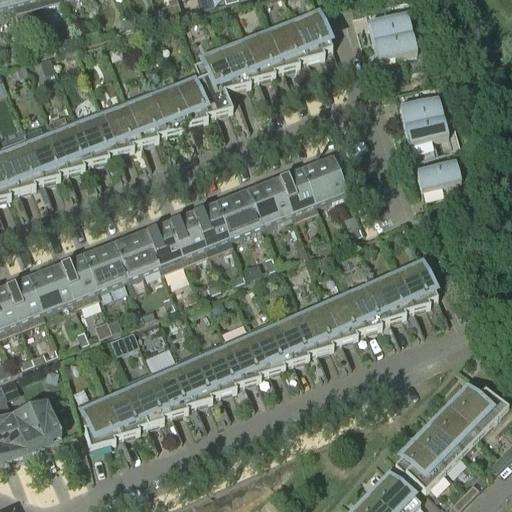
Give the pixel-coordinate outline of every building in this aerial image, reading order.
[(0,0),(0,18),(13,15),(14,14),(9,0),(0,0)] [(15,21),(40,15),(35,0),(9,0),(14,14),(13,15),(15,21)] [(35,0),(40,15),(64,8),(61,0),(35,0)] [(61,0),(64,8),(89,1),(88,0),(61,0)] [(200,16),(213,13),(209,0),(205,0),(196,2),(200,16)] [(225,9),(238,6),(235,0),(230,0),(223,2),(225,9)] [(169,12),(173,24),(182,22),(176,3),(168,6),(169,12)] [(142,24),(144,31),(157,28),(155,21),(142,24)] [(125,37),(132,35),(129,22),(122,24),(125,37)] [(318,22),(292,32),(306,69),(324,65),(323,62),(332,58),(318,24),(318,22)] [(372,52),(411,41),(406,22),(367,33),(372,52)] [(299,71),(306,69),(292,32),(267,42),(282,79),(299,74),(299,71)] [(87,47),(100,43),(98,36),(85,40),(87,47)] [(416,60),(411,41),(372,52),(377,71),(416,60)] [(267,42),(243,51),(257,88),(275,84),(274,81),(282,79),(267,42)] [(74,43),(61,46),(63,54),(76,50),(74,43)] [(36,53),(38,60),(51,57),(49,50),(36,53)] [(16,53),(20,65),(27,63),(23,51),(16,53)] [(87,62),(85,54),(84,51),(76,53),(79,64),(87,62)] [(249,90),(257,88),(243,51),(218,61),(232,98),(250,94),(249,90)] [(66,63),(76,60),(75,53),(64,56),(66,63)] [(193,70),(200,87),(214,124),(232,119),(224,100),(232,98),(218,61),(193,70)] [(44,77),(53,74),(49,64),(40,67),(44,77)] [(24,71),(16,73),(15,73),(20,84),(28,81),(24,71)] [(189,133),(175,96),(170,82),(161,85),(167,100),(150,106),(165,143),(183,138),(182,135),(189,133)] [(206,126),(214,124),(200,87),(175,96),(189,133),(207,129),(206,126)] [(147,98),(123,107),(140,152),(158,148),(157,145),(165,143),(150,106),(147,98)] [(123,107),(98,117),(116,162),(134,158),(133,154),(140,152),(123,107)] [(403,136),(442,126),(437,107),(398,117),(403,136)] [(77,135),(91,172),(109,167),(108,164),(116,162),(98,117),(73,126),(77,135)] [(49,136),(67,181),(84,177),(84,173),(91,172),(77,135),(73,126),(65,129),(64,125),(48,132),(49,136)] [(442,126),(403,136),(409,156),(448,145),(442,126)] [(23,141),(24,145),(42,191),(60,186),(59,183),(67,181),(49,136),(41,139),(39,135),(23,141)] [(0,155),(18,200),(35,196),(34,193),(42,191),(24,145),(0,155)] [(18,200),(0,155),(0,154),(0,208),(11,205),(10,202),(18,200)] [(332,164),(300,177),(315,214),(346,202),(332,164)] [(455,172),(416,182),(421,202),(460,191),(455,172)] [(318,221),(315,214),(300,177),(277,186),(292,223),(291,224),(294,230),(318,221)] [(277,186),(246,199),(260,236),(291,224),(292,223),(277,186)] [(229,248),(260,236),(246,199),(214,211),(229,248)] [(214,211),(191,220),(208,264),(232,255),(229,248),(214,211)] [(185,274),(208,264),(191,220),(168,230),(185,274)] [(347,239),(350,246),(362,241),(354,222),(344,226),(349,238),(347,239)] [(168,230),(144,239),(159,276),(158,276),(161,283),(185,274),(168,230)] [(128,289),(158,276),(159,276),(144,239),(113,251),(128,289)] [(316,251),(318,258),(331,254),(328,247),(316,251)] [(300,265),(307,263),(302,250),(295,253),(300,265)] [(96,301),(97,301),(128,289),(113,251),(82,264),(96,301)] [(269,278),(276,275),(271,263),(264,266),(269,278)] [(73,310),(75,317),(99,308),(97,301),(96,301),(82,264),(58,273),(73,310)] [(422,272),(396,283),(412,319),(430,314),(429,311),(437,307),(432,296),(422,272)] [(42,322),(73,310),(58,273),(27,285),(42,323),(42,322)] [(250,273),(240,276),(242,281),(245,287),(254,284),(250,273)] [(230,285),(232,292),(245,287),(242,281),(230,285)] [(405,321),(412,319),(396,283),(372,293),(388,330),(406,325),(405,321)] [(45,329),(42,322),(42,323),(27,285),(4,295),(21,339),(45,329)] [(206,295),(209,302),(221,297),(219,290),(206,295)] [(348,304),(364,340),(381,335),(380,332),(388,330),(372,293),(348,304)] [(0,346),(21,339),(4,295),(0,296),(0,346)] [(186,311),(198,306),(195,299),(183,304),(186,311)] [(168,318),(174,316),(174,315),(170,303),(163,306),(168,318)] [(356,342),(364,340),(348,304),(324,314),(340,351),(357,346),(356,342)] [(324,314),(300,325),(316,361),(333,356),(332,353),(340,351),(324,314)] [(308,364),(316,361),(300,325),(275,335),(291,372),(309,367),(308,364)] [(117,326),(108,329),(112,340),(121,336),(117,326)] [(100,345),(112,340),(108,329),(107,327),(94,332),(100,345)] [(284,374),(291,372),(275,335),(251,346),(267,382),(285,377),(284,374)] [(77,340),(82,352),(89,349),(84,337),(77,340)] [(223,348),(243,393),(260,388),(259,385),(267,382),(251,346),(247,337),(223,348)] [(131,340),(121,343),(124,351),(134,347),(131,340)] [(235,395),(243,393),(223,348),(199,358),(219,403),(236,398),(235,395)] [(199,358),(175,369),(195,414),(212,409),(211,406),(219,403),(199,358)] [(31,364),(34,371),(45,367),(42,360),(31,364)] [(19,369),(22,376),(34,371),(31,364),(19,369)] [(0,370),(0,373),(4,383),(11,380),(6,368),(0,370)] [(187,416),(195,414),(175,369),(151,379),(171,425),(188,419),(187,416)] [(163,427),(171,425),(151,379),(126,390),(130,399),(130,398),(146,435),(164,430),(163,427)] [(0,391),(0,392),(3,400),(15,395),(12,387),(0,391)] [(448,416),(478,445),(508,414),(484,397),(477,405),(468,395),(448,416)] [(138,437),(146,435),(130,398),(130,399),(106,409),(122,446),(139,441),(138,437)] [(114,448),(122,446),(106,409),(102,400),(78,411),(89,436),(84,438),(90,458),(115,451),(114,448)] [(47,408),(11,422),(26,459),(61,446),(47,408)] [(478,445),(448,416),(431,433),(461,462),(478,445)] [(0,469),(26,459),(11,422),(0,426),(0,469)] [(444,479),(461,462),(431,433),(414,450),(444,479)] [(394,470),(424,500),(444,479),(414,450),(394,470)] [(497,464),(503,471),(511,461),(511,454),(509,452),(497,464)] [(503,471),(497,464),(488,473),(495,480),(503,471)] [(370,503),(378,511),(419,511),(389,483),(370,503)] [(464,498),(470,505),(479,496),(472,490),(464,498)] [(451,511),(452,511),(462,511),(470,505),(464,498),(451,511)] [(378,511),(370,503),(361,511),(378,511)]
